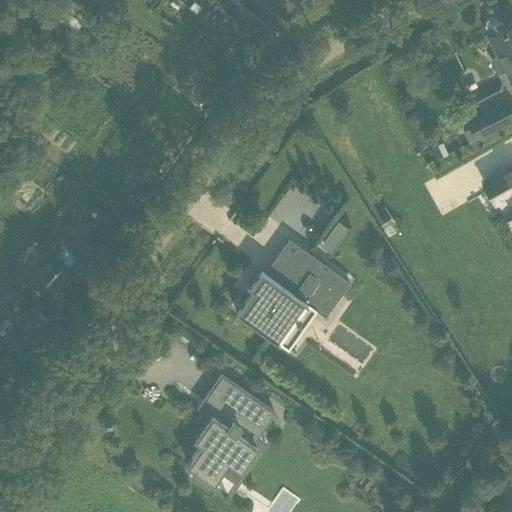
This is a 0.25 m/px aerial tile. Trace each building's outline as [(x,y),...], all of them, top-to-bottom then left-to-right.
[(487,18),(485,24),(489,33),(487,34),(497,53),(498,55),(490,58),(498,73),(505,70),(511,82),(511,81),(511,21),(504,26),(499,17),(493,15),(487,18)] [(480,106),(464,114),(470,127),(476,138),(511,120),(511,102),(507,93),(480,106)] [(470,127),(463,130),(468,141),(476,138),(470,127)] [(511,165),(483,182),(494,202),(507,195),(511,204),(511,206),(511,207),(511,209),(511,165)] [(336,220),(329,230),(339,237),(346,227),(336,220)] [(265,266),(252,284),(256,288),(240,311),(275,336),(293,312),(291,310),(302,295),(325,312),(350,278),(293,238),(284,250),(302,263),(288,283),(265,266)] [(202,442),(187,463),(194,467),(212,480),(227,459),(240,468),(256,444),(251,441),(257,433),(273,409),(221,373),(202,399),(208,404),(198,418),(205,423),(195,437),(202,442)] [(511,433),(509,430),(500,440),(511,451),(511,433)]
